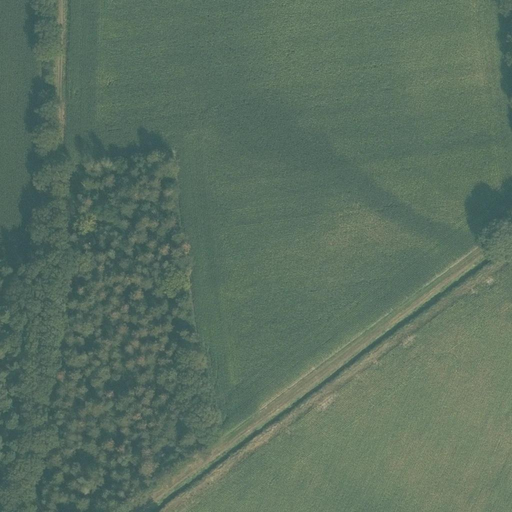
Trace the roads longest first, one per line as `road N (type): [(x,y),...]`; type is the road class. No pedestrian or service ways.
road 1 (track): [(19,511),(48,315),(58,0)]
road 2 (track): [(511,233),(140,511)]
